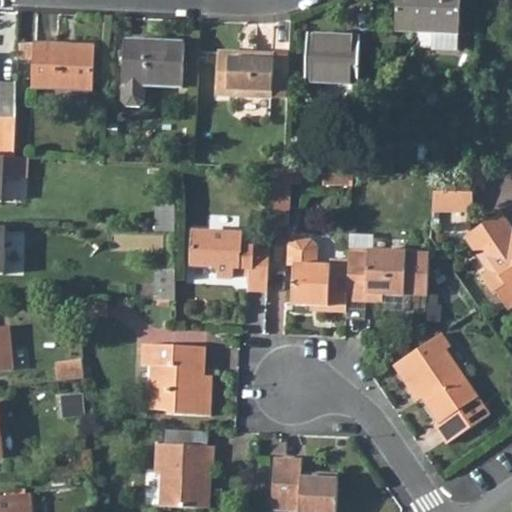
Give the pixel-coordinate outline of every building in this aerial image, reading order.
[(401,0),(400,31),(424,32),(462,34),(463,0),(401,0)] [(462,34),(424,32),(423,49),(461,51),(462,34)] [(310,34),(308,81),(362,84),(365,37),(310,34)] [(149,86),(187,87),(190,42),(129,39),(127,85),(126,101),(130,107),(143,107),(148,103),(149,86)] [(24,40),(23,54),(38,56),(39,41),(24,40)] [(39,41),(38,56),(36,86),(96,89),(98,43),(39,41)] [(292,56),(223,51),(220,95),(290,100),(292,56)] [(2,118),(0,155),(18,156),(20,119),(2,118)] [(378,143),(376,174),(395,175),(396,144),(378,143)] [(0,155),(0,201),(13,202),(15,178),(39,179),(40,157),(18,156),(0,155)] [(484,161),(476,159),(477,185),(486,185),(484,161)] [(282,169),(279,224),(299,224),(302,170),(286,170),(282,169)] [(467,192),(436,193),(436,213),(468,212),(467,192)] [(474,192),(467,192),(468,212),(475,212),(474,192)] [(169,198),(168,231),(188,231),(188,199),(169,198)] [(511,224),(508,219),(477,241),(501,274),(511,289),(511,293),(505,299),(511,309),(511,224)] [(16,225),(0,224),(0,271),(14,272),(16,225)] [(252,237),(204,235),(202,268),(227,269),(233,274),(232,281),(246,281),(246,277),(262,278),(261,292),(276,293),(277,261),(263,261),(264,252),(251,251),(252,237)] [(334,316),(352,317),(353,304),(354,278),(336,277),(336,268),(323,267),(323,247),(318,241),(300,241),(294,246),(293,267),(299,267),(298,309),(335,310),(334,316)] [(477,241),(471,245),(494,279),(501,274),(477,241)] [(264,252),(263,261),(277,261),(278,253),(264,252)] [(354,278),(353,304),(373,305),(373,297),(390,299),(410,300),(410,296),(435,297),(435,257),(355,254),(354,278)] [(193,266),(191,278),(218,283),(221,271),(193,266)] [(166,267),(165,298),(187,298),(187,268),(166,267)] [(511,289),(501,274),(494,279),(488,283),(501,301),(505,299),(511,293),(511,289)] [(118,297),(85,297),(87,313),(118,314),(118,297)] [(373,297),(373,305),(390,307),(390,299),(373,297)] [(0,370),(17,369),(12,326),(0,326),(0,370)] [(434,344),(398,369),(419,399),(424,395),(446,427),(440,431),(451,447),(495,417),(461,367),(450,352),(454,348),(445,336),(434,344)] [(150,345),(149,366),(159,366),(158,390),(156,390),(155,413),(175,414),(175,417),(218,419),(220,378),(213,378),(214,349),(150,345)] [(454,348),(450,352),(461,367),(465,364),(454,348)] [(91,363),(66,365),(67,380),(93,378),(91,363)] [(7,402),(0,402),(0,460),(11,460),(7,402)] [(170,431),(169,445),(214,448),(215,433),(170,431)] [(166,506),(210,509),(213,464),(217,464),(220,465),(221,448),(214,448),(169,445),(162,445),(161,474),(167,475),(166,506)] [(278,460),(275,511),(285,511),(341,511),(343,477),(320,476),(320,481),(305,479),(306,462),(278,460)] [(38,511),(37,493),(0,496),(0,511),(38,511)]
